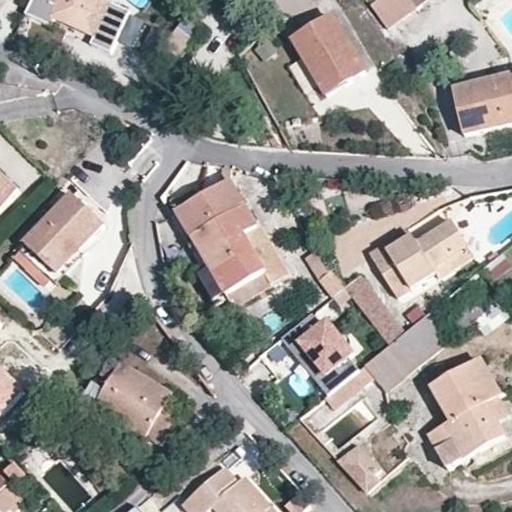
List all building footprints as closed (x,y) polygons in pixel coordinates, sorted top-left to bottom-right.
[(130,14),(100,0),(64,0),(57,16),(117,45),(130,14)] [(379,0),(374,4),(390,26),(424,0),(379,0)] [(373,71),(337,17),(298,42),(333,97),(373,71)] [(175,76),(170,71),(155,89),(161,94),(175,76)] [(511,77),(456,90),(465,134),(511,123),(511,77)] [(231,161),(222,159),(220,185),(177,212),(192,236),(244,204),(228,180),(231,161)] [(0,207),(17,189),(0,173),(0,207)] [(25,244),(26,245),(55,272),(102,222),(72,193),(29,240),(25,244)] [(244,204),(192,236),(211,267),(200,275),(218,303),(228,296),(267,272),(250,244),(245,235),(258,226),(244,204)] [(177,212),(171,216),(185,240),(192,236),(177,212)] [(436,268),(471,244),(456,221),(420,243),(415,236),(391,250),(387,245),(373,254),(399,295),(438,270),(436,268)] [(263,235),(258,226),(245,235),(250,244),(263,235)] [(310,260),(323,252),(308,228),(294,237),(310,261),(310,260)] [(391,250),(415,236),(411,229),(387,245),(391,250)] [(267,272),(274,283),(288,274),(263,235),(250,244),(267,272)] [(476,253),(471,244),(436,268),(438,270),(442,276),(476,253)] [(55,272),(26,245),(14,258),(44,285),(50,278),(55,272)] [(491,256),(495,262),(503,256),(498,250),(491,256)] [(322,278),(334,270),(323,252),(310,260),(322,278)] [(486,271),(498,290),(511,280),(511,266),(507,258),(486,271)] [(346,288),(334,270),(322,278),(334,296),(346,288)] [(55,272),(50,278),(57,284),(62,278),(55,272)] [(267,272),(228,296),(235,307),(274,283),(267,272)] [(363,278),(346,288),(371,329),(389,318),(363,278)] [(377,337),(395,326),(389,318),(371,329),(377,337)] [(449,342),(428,318),(402,339),(399,342),(421,367),(449,342)] [(315,336),(305,324),(276,347),(309,387),(320,400),(349,377),(339,364),(344,360),(320,331),(315,336)] [(377,337),(384,348),(400,336),(395,326),(377,337)] [(421,367),(399,342),(387,352),(369,367),(385,388),(389,393),(421,367)] [(122,362),(97,404),(147,435),(163,444),(180,417),(165,407),(172,395),(122,362)] [(490,407),(500,401),(506,397),(487,363),(436,390),(452,422),(444,427),(453,443),(438,451),(447,469),(506,437),(499,423),(490,407)] [(375,397),(385,388),(369,367),(368,366),(357,375),(358,377),(368,389),(375,397)] [(0,422),(29,394),(7,372),(0,378),(0,422)] [(335,414),(368,389),(358,377),(325,402),(335,414)] [(510,417),(500,401),(490,407),(499,423),(510,417)] [(147,435),(97,404),(90,415),(140,447),(147,435)] [(453,443),(444,427),(430,435),(438,451),(453,443)] [(379,471),(358,448),(340,464),(366,495),(379,483),(373,476),(379,471)] [(28,480),(16,467),(7,475),(19,489),(28,480)] [(268,501),(272,499),(253,478),(247,483),(233,468),(192,505),(198,511),(217,511),(224,507),(227,511),(284,511),(280,506),(275,510),(268,501)] [(8,487),(0,493),(0,511),(17,511),(21,509),(17,504),(20,502),(9,488),(8,487)] [(280,506),(272,499),(268,501),(275,510),(280,506)]
